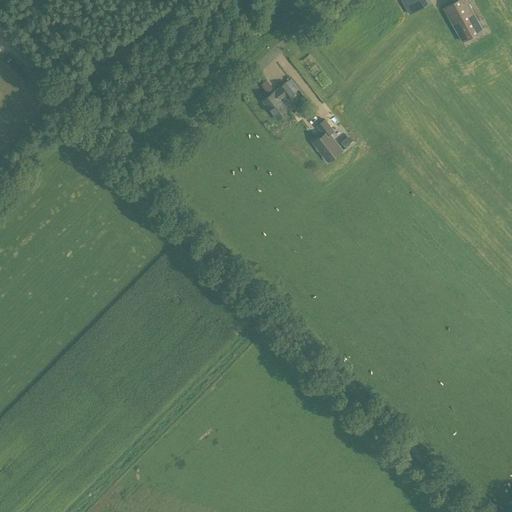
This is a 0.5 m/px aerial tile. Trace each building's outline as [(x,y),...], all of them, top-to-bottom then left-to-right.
[(400,0),(409,16),(432,2),(430,0),(400,0)] [(458,0),(443,8),(463,42),(483,31),(466,0),(458,0)] [(266,90),(270,82),(265,78),(260,86),(266,90)] [(289,111),(281,100),(286,97),(287,98),(293,93),(286,83),(263,101),(277,120),(289,111)] [(328,162),(342,151),(330,134),(334,131),(325,119),(316,125),(323,134),(313,142),(328,162)] [(345,148),(349,145),(344,139),(340,142),(345,148)]
